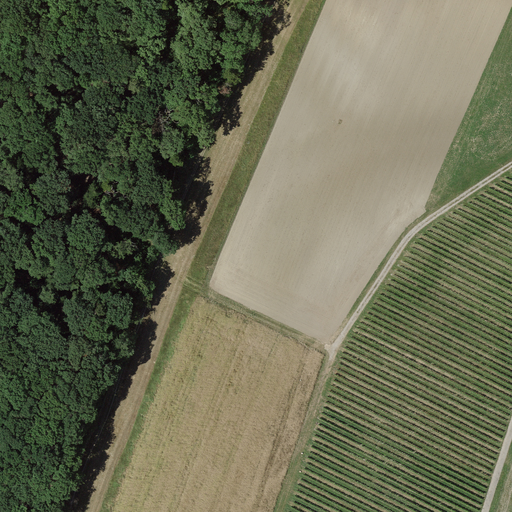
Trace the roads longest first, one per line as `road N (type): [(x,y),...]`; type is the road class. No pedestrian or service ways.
road 1 (track): [(72,511),(188,197),(273,0)]
road 2 (track): [(332,351),(414,229),(511,163)]
